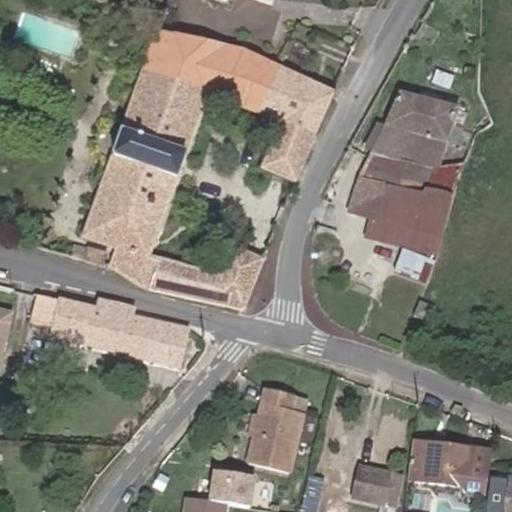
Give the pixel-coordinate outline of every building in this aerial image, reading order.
[(178,85),(209,96),(258,115),(278,66),(245,53),(161,35),(143,84),(175,95),(178,85)] [(335,88),(278,66),(258,115),(282,123),(314,135),(335,88)] [(436,71),(432,85),(450,90),(454,77),(436,71)] [(243,309),(261,261),(231,250),(219,280),(149,255),(209,96),(178,85),(175,95),(143,84),(86,238),(118,249),(112,268),(149,291),(243,309)] [(442,238),(462,167),(443,167),(450,145),(457,147),(463,130),(461,128),(465,115),(459,111),(460,109),(399,94),(359,175),(348,213),(368,218),(442,238)] [(294,181),(314,135),(282,123),(263,170),(294,181)] [(434,262),(442,238),(368,218),(363,240),(402,250),(434,262)] [(85,260),(103,266),(106,254),(88,248),(85,260)] [(394,272),(425,284),(434,262),(402,250),(394,272)] [(53,338),(61,303),(37,298),(29,333),(53,338)] [(134,319),(137,311),(98,304),(94,311),(61,303),(53,338),(179,371),(191,330),(134,319)] [(418,305),(413,318),(427,324),(433,311),(418,305)] [(0,371),(13,313),(0,310),(0,371)] [(259,466),(288,472),(300,410),(303,396),(275,391),(259,466)] [(300,410),(288,472),(302,475),(314,413),(300,410)] [(439,454),(442,447),(414,440),(412,448),(439,454)] [(453,497),(481,506),(488,460),(442,447),(439,454),(412,448),(406,475),(405,482),(453,493),(453,497)] [(352,502),(399,511),(405,482),(406,475),(360,467),(352,502)] [(320,511),(323,478),(305,476),(302,511),(320,511)] [(242,511),(249,511),(253,483),(214,478),(210,507),(242,511)] [(505,511),(506,499),(493,499),(492,511),(505,511)]
